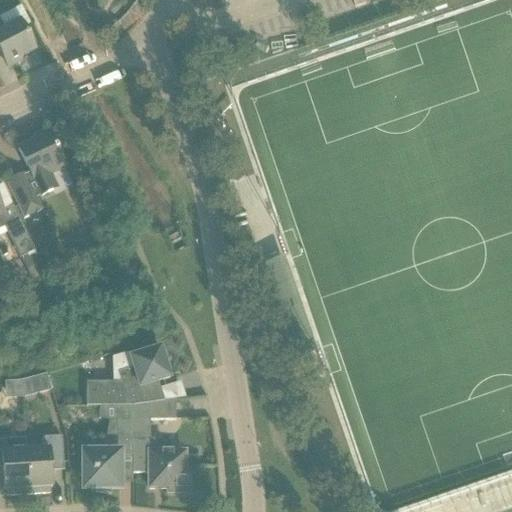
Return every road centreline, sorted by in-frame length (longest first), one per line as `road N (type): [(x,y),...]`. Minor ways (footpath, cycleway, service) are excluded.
road 1 (residential): [(139,36),(168,79),(204,187),(251,511)]
road 2 (residential): [(139,36),(111,60),(0,110)]
